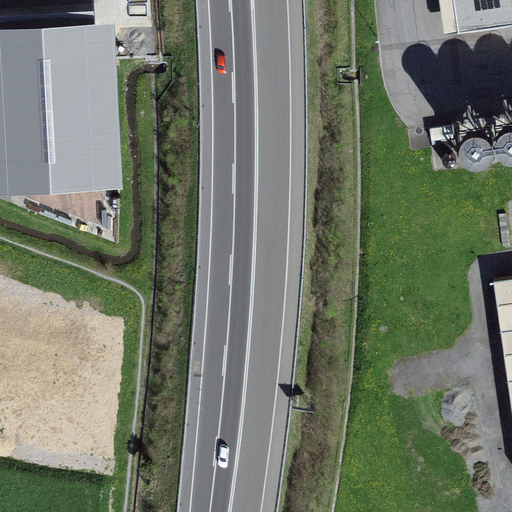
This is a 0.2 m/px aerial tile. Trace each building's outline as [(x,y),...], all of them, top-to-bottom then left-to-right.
[(457,32),(452,0),(439,0),(445,35),(457,32)] [(511,0),(452,0),(457,32),(511,25),(511,0)] [(0,16),(0,30),(95,26),(94,13),(0,16)] [(0,196),(123,191),(115,25),(95,26),(0,30),(0,196)] [(511,272),(493,276),(511,407),(511,272)] [(475,386),(392,404),(415,511),(498,493),(475,386)]
